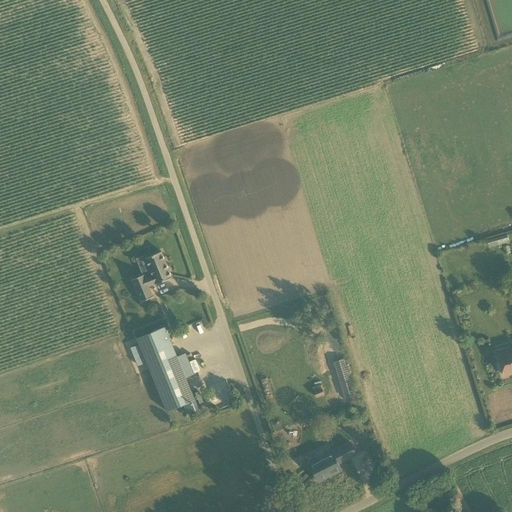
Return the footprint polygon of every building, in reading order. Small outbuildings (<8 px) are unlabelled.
[(487,240),(489,248),(509,243),(507,235),(487,240)] [(153,274),(145,277),(144,274),(133,279),(142,301),(153,297),(149,286),(156,283),(156,284),(172,277),(161,251),(146,258),(153,274)] [(188,414),(199,409),(186,377),(194,374),(186,353),(178,356),(165,326),(99,353),(129,428),(184,405),(188,414)] [(511,352),(511,353),(499,356),(500,362),(499,362),(497,364),(499,370),(501,370),(503,370),(505,376),(511,373),(511,352)] [(224,381),(212,384),(215,396),(227,393),(224,381)] [(313,387),(317,397),(324,394),(320,384),(313,387)] [(322,407),(357,397),(354,386),(319,396),(322,407)] [(319,482),(342,470),(338,463),(357,454),(351,443),(310,464),(315,475),(316,478),(316,477),(319,482)]
